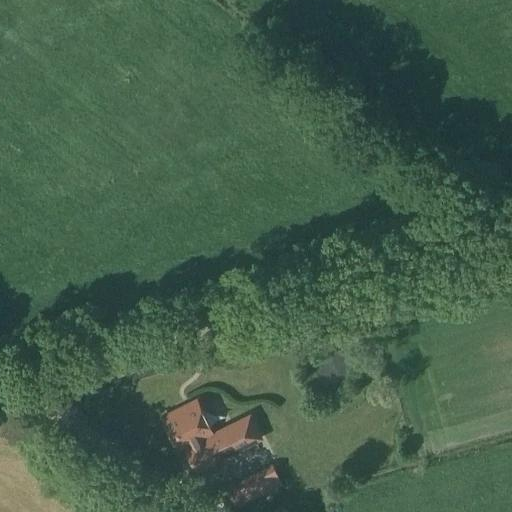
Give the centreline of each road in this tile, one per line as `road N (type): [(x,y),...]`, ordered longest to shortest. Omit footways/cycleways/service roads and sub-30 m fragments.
road 1 (unclassified): [(23,380),(511,245)]
road 2 (unclassified): [(180,511),(23,380)]
